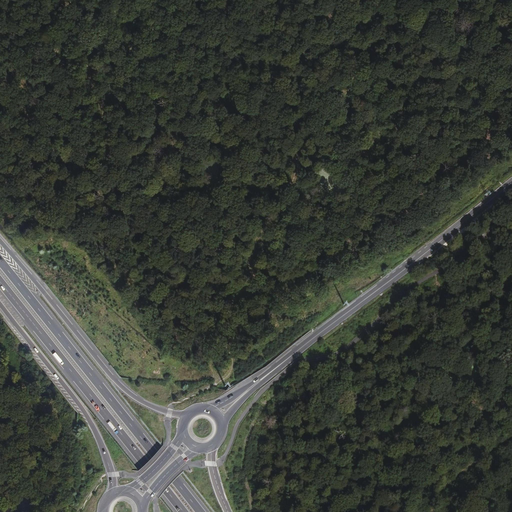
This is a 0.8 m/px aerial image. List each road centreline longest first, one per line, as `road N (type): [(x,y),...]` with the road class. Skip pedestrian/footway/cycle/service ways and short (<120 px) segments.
road 1 (track): [(379,0),(356,46),(344,101),(295,134),(288,178),(249,246),(251,271),(211,365),(223,379)]
road 2 (trunk): [(200,511),(0,260)]
road 3 (primary): [(264,377),(511,182)]
road 4 (trunk): [(0,282),(184,511)]
road 5 (primary): [(184,417),(123,389),(0,242)]
road 6 (primary): [(0,303),(93,427),(113,494)]
